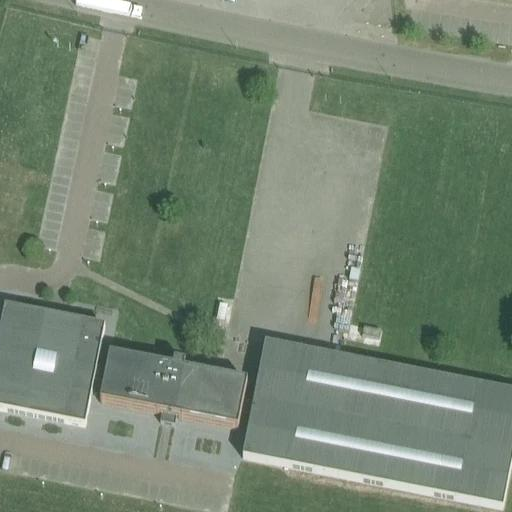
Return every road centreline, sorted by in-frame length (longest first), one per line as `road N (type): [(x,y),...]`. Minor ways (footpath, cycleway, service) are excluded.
road 1 (unclassified): [(105,0),(511,79)]
road 2 (unknown): [(316,45),(277,308)]
